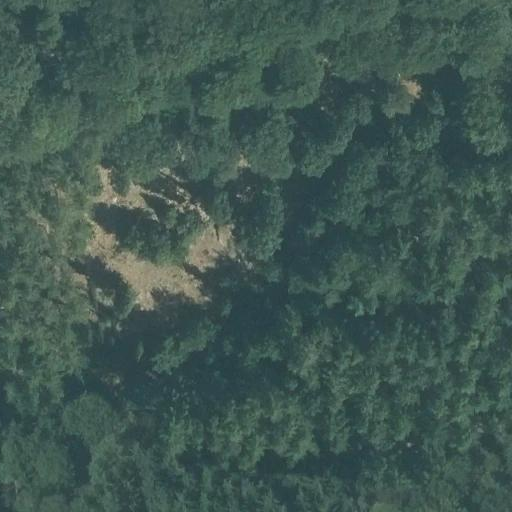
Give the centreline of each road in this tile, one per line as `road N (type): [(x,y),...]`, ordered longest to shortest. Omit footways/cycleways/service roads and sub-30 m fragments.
road 1 (track): [(511,0),(509,40),(488,81),(108,433)]
road 2 (tertiary): [(0,71),(349,0)]
